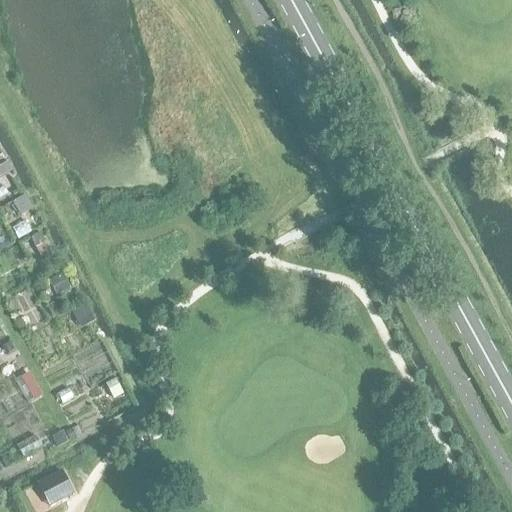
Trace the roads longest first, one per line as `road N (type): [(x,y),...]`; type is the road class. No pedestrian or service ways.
road 1 (tertiary): [(511,406),(289,0)]
road 2 (unknown): [(511,338),(334,0)]
